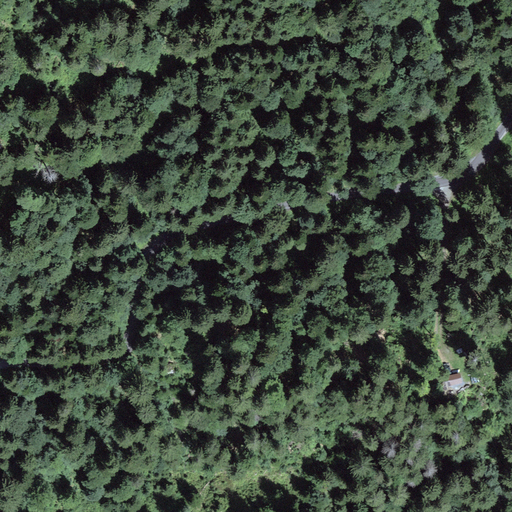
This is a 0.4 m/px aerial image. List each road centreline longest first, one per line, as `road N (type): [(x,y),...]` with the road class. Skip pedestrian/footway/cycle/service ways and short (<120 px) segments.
road 1 (unclassified): [(511,116),(487,153),(440,183),(229,217),(156,242),(143,262),(139,322),(127,344),(92,359),(0,365)]
road 2 (track): [(440,183),(437,342),(452,367)]
